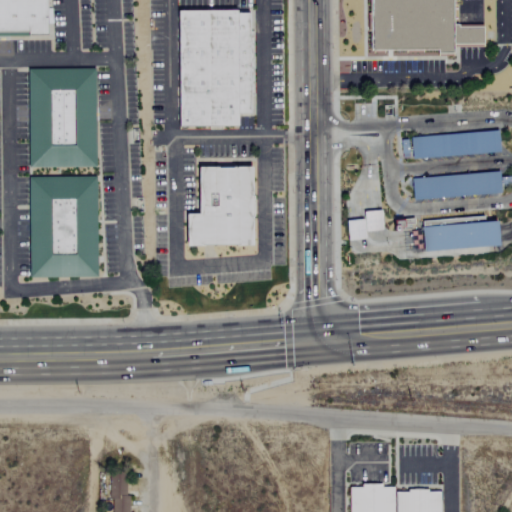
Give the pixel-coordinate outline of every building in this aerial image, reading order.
[(0,0),(45,0),(46,36),(0,36),(0,0)] [(368,0),(452,0),(452,24),(457,24),(457,27),(482,27),(482,43),(452,44),(453,53),(437,53),(437,49),(370,50),(368,0)] [(177,10),(237,10),(237,14),(249,14),(249,112),(237,112),(237,126),(178,126),(177,10)] [(26,69),(94,68),(95,168),(28,169),(26,69)] [(410,137),(497,130),(499,153),(412,160),(410,137)] [(399,139),(407,139),(409,158),(401,159),(399,139)] [(197,166),(252,166),(251,246),(186,246),(186,214),(198,214),(197,166)] [(410,178),(498,171),(500,192),(412,199),(410,178)] [(27,176),(96,175),(97,277),(29,278),(27,176)] [(341,222),(344,242),(362,240),(361,233),(378,231),(376,212),(358,214),(359,220),(341,222)] [(420,227),(496,221),(497,233),(498,245),(422,252),(421,239),(420,227)] [(105,477),(107,500),(108,500),(108,511),(127,511),(125,475),(105,477)] [(435,511),(436,490),(390,491),(390,486),(345,486),(345,511),(435,511)]
